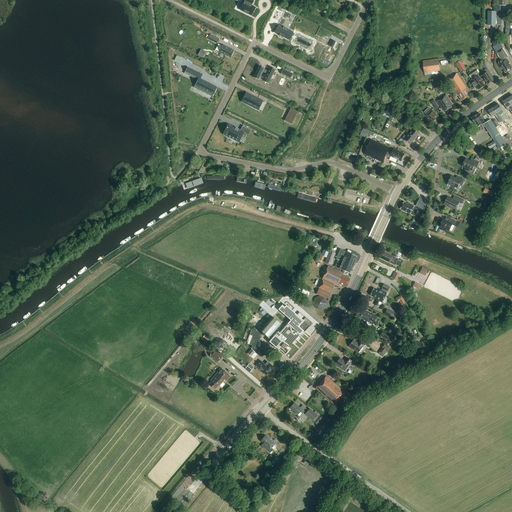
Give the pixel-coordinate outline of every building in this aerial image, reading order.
[(253,0),(240,0),(240,1),(244,2),(241,9),(244,11),(244,12),(248,14),(248,13),(252,15),(255,8),(251,6),(254,0),(253,0)] [(496,11),(488,11),(488,26),(495,26),(496,11)] [(278,28),(275,32),(280,35),(279,36),(283,38),(284,37),(289,39),(293,32),(288,30),(288,29),(284,27),(283,27),(277,24),(275,27),(278,28)] [(500,43),(493,47),(496,52),(503,48),(500,43)] [(223,45),(219,52),(230,58),(234,50),(223,45)] [(498,64),(500,66),(500,67),(502,70),(504,69),(506,73),(511,69),(511,68),(509,64),(510,63),(507,59),(509,57),(503,48),(496,53),(501,60),(499,62),(499,63),(498,64)] [(180,65),(183,58),(177,56),(174,62),(180,65)] [(441,71),(439,59),(423,61),(425,73),(441,71)] [(461,60),(456,63),(461,71),(466,68),(461,60)] [(187,66),(184,72),(198,79),(195,85),(214,95),(217,87),(201,79),(203,74),(187,66)] [(259,66),(253,77),(258,80),(259,80),(263,72),(267,74),(263,81),(269,84),(274,72),(276,70),(270,67),(268,71),(264,69),(264,68),(259,66)] [(283,69),(281,74),(290,78),(293,73),(283,69)] [(476,86),(479,89),(481,88),(482,88),(483,87),(484,86),(484,85),(476,74),(479,73),(476,69),(469,74),(471,77),(472,77),(473,79),(472,80),(474,83),(472,84),(474,87),(476,86)] [(488,84),(494,80),(491,75),(487,69),(484,71),(486,74),(482,76),(488,84)] [(468,95),(470,93),(457,74),(448,80),(455,92),(453,94),(455,97),(458,95),(462,101),(469,97),(468,95)] [(382,77),(382,86),(391,85),(390,77),(382,77)] [(282,90),(285,85),(277,81),(274,86),(282,90)] [(433,86),(436,91),(441,87),(445,92),(448,90),(443,83),(435,84),(433,86)] [(396,88),(393,92),(399,96),(402,92),(396,88)] [(246,93),(242,102),(257,110),(258,108),(262,100),(246,92),(246,93)] [(452,106),(453,105),(446,95),(437,102),(441,108),(442,108),(445,112),(453,107),(452,106)] [(508,99),(503,102),(506,108),(507,107),(508,110),(510,109),(511,113),(511,105),(511,104),(508,99)] [(499,104),(494,108),(497,113),(499,116),(501,115),(504,113),(503,110),(499,104)] [(428,108),(424,112),(428,115),(428,116),(433,121),(435,121),(437,120),(436,119),(439,116),(433,110),(432,111),(428,108)] [(494,108),(488,111),(492,117),(495,115),(499,121),(503,119),(501,116),(500,117),(499,116),(497,113),(494,108)] [(506,145),(493,123),(491,120),(486,124),(479,114),(472,118),(477,126),(481,124),(483,128),(485,126),(499,149),(501,148),(506,145)] [(413,132),(411,135),(417,140),(419,137),(419,136),(421,134),(416,131),(418,129),(414,126),(411,130),(413,132)] [(229,127),(226,134),(231,137),(230,139),(240,144),(244,134),(248,137),(251,131),(243,127),(241,133),(229,127)] [(417,140),(411,135),(408,138),(406,136),(403,140),(406,143),(407,141),(412,145),(413,143),(414,144),(417,140)] [(372,140),(365,154),(366,155),(383,162),(386,156),(390,158),(391,157),(391,156),(394,158),(394,159),(396,160),(397,159),(401,161),(403,158),(405,155),(404,154),(405,153),(395,149),(394,151),(390,149),(390,148),(373,141),(372,140)] [(467,159),(464,166),(467,167),(466,169),(469,171),(471,169),(473,170),(475,166),(478,168),(481,162),(474,158),(472,162),(467,159)] [(452,177),(449,183),(452,184),(451,187),(455,188),(456,186),(459,187),(461,184),(463,185),(466,180),(459,177),(458,179),(452,177)] [(184,185),(183,185),(184,189),(198,184),(197,180),(187,184),(186,181),(183,182),(184,185)] [(267,189),(280,193),(281,189),(268,185),(267,189)] [(297,198),(315,203),(317,198),(299,193),(297,198)] [(449,196),(445,204),(449,206),(452,208),(453,208),(457,209),(460,202),(463,204),(465,201),(456,196),(455,199),(449,196)] [(421,197),(416,207),(421,209),(425,210),(427,204),(424,202),(422,202),(424,199),(421,197)] [(406,203),(402,210),(403,211),(404,211),(405,212),(406,212),(412,215),(415,216),(419,210),(415,208),(416,207),(412,205),(412,206),(406,203)] [(448,221),(444,220),(441,226),(443,227),(442,229),(446,231),(447,229),(450,230),(453,224),(456,226),(458,222),(449,218),(448,221)] [(321,254),(326,257),(329,251),(324,248),(321,254)] [(335,265),(340,268),(343,270),(346,271),(350,273),(354,263),(356,264),(358,262),(360,258),(359,255),(353,252),(351,255),(341,250),(337,259),(338,259),(335,265)] [(330,251),(325,262),(331,264),(335,253),(330,251)] [(398,266),(401,261),(395,258),(394,259),(392,258),(393,256),(384,251),(383,253),(382,252),(380,256),(381,257),(381,258),(390,262),(391,261),(393,262),(392,264),(398,266)] [(405,251),(402,256),(408,259),(411,254),(405,251)] [(346,271),(343,270),(342,272),(329,266),(319,288),(320,288),(317,294),(321,296),(320,296),(319,297),(317,297),(316,298),(316,299),(315,301),(314,303),(314,304),(314,305),(315,307),(316,308),(317,309),(319,310),(320,310),(322,310),(323,310),(325,309),(326,308),(327,307),(328,305),(328,303),(328,302),(327,300),(326,298),(328,299),(334,285),(338,286),(339,284),(346,287),(347,286),(348,286),(348,284),(350,279),(344,276),(346,271)] [(422,267),(419,273),(425,276),(428,270),(422,267)] [(395,272),(391,278),(397,281),(400,274),(395,272)] [(414,297),(415,296),(413,291),(414,292),(416,288),(420,290),(422,286),(418,284),(415,282),(411,291),(414,297)] [(382,289),(382,291),(380,290),(380,291),(374,288),(372,293),(376,295),(377,295),(378,294),(379,294),(385,297),(387,293),(386,293),(387,291),(388,291),(390,287),(384,284),(382,289)] [(300,286),(298,292),(309,295),(311,290),(300,286)] [(372,293),(371,295),(376,298),(375,299),(377,300),(374,304),(377,306),(379,301),(382,303),(385,297),(379,294),(378,294),(377,295),(372,293)] [(270,337),(269,338),(271,340),(270,342),(279,350),(280,349),(286,354),(289,350),(286,348),(288,346),(290,347),(299,336),(304,331),(305,332),(313,324),(300,313),(298,316),(287,306),(285,308),(282,306),(279,310),(291,321),(283,329),(282,328),(272,339),(270,337)] [(373,324),(376,317),(359,308),(356,316),(373,324)] [(395,312),(387,309),(385,314),(392,317),(395,312)] [(273,317),(261,331),(266,336),(269,338),(270,337),(275,330),(279,326),(281,324),(273,317)] [(256,331),(251,329),(250,334),(247,343),(249,344),(253,345),(252,348),(256,349),(256,350),(258,346),(260,347),(262,343),(259,342),(262,335),(257,332),(256,331)] [(391,335),(383,330),(380,336),(389,340),(391,335)] [(202,339),(207,343),(210,338),(205,334),(202,339)] [(419,349),(421,343),(412,339),(409,346),(419,349)] [(359,353),(366,343),(361,340),(359,342),(360,343),(359,344),(354,340),(350,346),(350,347),(353,350),(353,349),(359,353)] [(382,348),(378,353),(383,356),(390,346),(385,343),(382,347),(382,348)] [(210,356),(218,362),(223,356),(215,349),(210,356)] [(345,371),(352,361),(348,358),(346,360),(347,361),(346,362),(341,358),(336,364),(337,364),(336,365),(339,367),(340,367),(345,371)] [(256,366),(260,369),(259,369),(262,371),(267,375),(274,367),(268,362),(266,364),(261,361),(256,366)] [(249,364),(246,368),(250,372),(254,368),(249,364)] [(227,381),(231,376),(222,368),(218,373),(212,381),(210,384),(216,389),(220,385),(223,387),(225,384),(224,383),(226,380),(227,381)] [(334,405),(345,393),(327,376),(316,389),(334,405)] [(301,412),(303,414),(307,409),(303,405),(301,408),(295,403),(290,408),(298,415),(301,412)] [(305,414),(313,421),(318,415),(310,408),(305,414)] [(321,417),(319,416),(314,422),(317,425),(324,418),(322,416),(321,417)] [(272,448),(276,444),(266,435),(261,441),(264,444),(262,446),(270,453),(274,450),(272,448)] [(276,456),(272,461),(271,462),(277,466),(279,464),(282,460),(279,458),(278,459),(276,456)]
